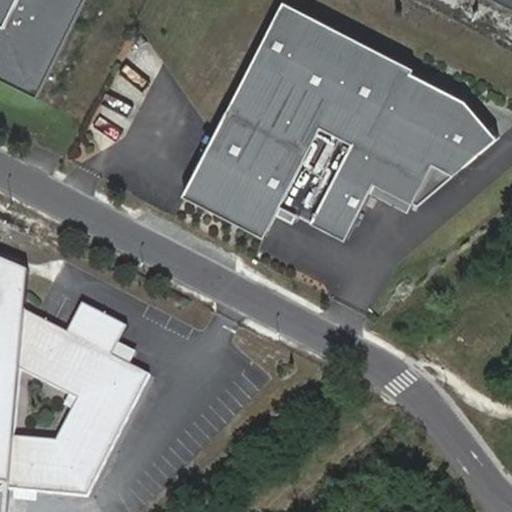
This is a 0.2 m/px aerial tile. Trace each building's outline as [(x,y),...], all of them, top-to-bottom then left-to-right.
[(90,0),(0,0),(0,79),(39,99),(90,0)] [(286,1),(183,195),(264,237),(280,206),(346,240),(375,184),(421,209),(501,143),(467,102),(414,74),(416,70),(286,1)] [(139,45),(128,73),(154,84),(165,56),(139,45)] [(0,511),(4,511),(6,489),(11,437),(18,365),(23,309),(27,271),(0,260),(0,511)] [(11,437),(6,489),(90,497),(152,375),(115,356),(130,328),(85,305),(71,333),(23,309),(18,365),(82,398),(59,441),(11,437)]
